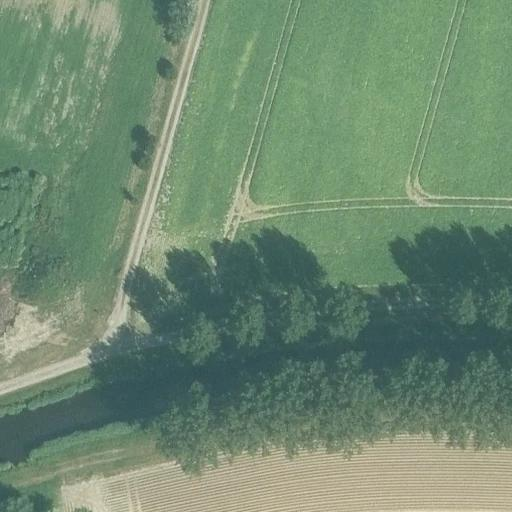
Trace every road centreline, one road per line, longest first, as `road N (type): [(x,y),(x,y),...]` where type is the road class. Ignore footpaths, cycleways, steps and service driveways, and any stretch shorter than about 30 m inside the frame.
road 1 (track): [(511,303),(396,302),(255,320),(126,346),(0,387)]
road 2 (track): [(0,485),(120,452),(343,426),(511,420)]
road 3 (track): [(207,0),(107,352)]
